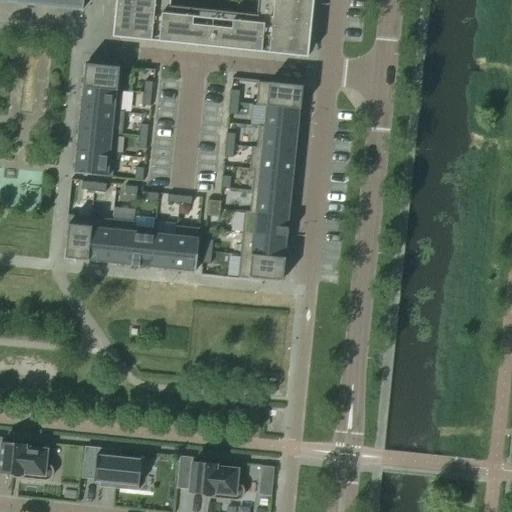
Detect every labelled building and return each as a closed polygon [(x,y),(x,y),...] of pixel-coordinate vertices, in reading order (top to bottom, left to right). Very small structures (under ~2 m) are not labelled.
[(82,9),(82,0),(60,0),(60,7),(82,9)] [(258,0),(265,1),(264,16),(254,15),(252,28),(254,29),(281,31),(278,55),(284,55),(307,58),(310,22),(312,5),(312,0),(114,0),(111,37),(138,40),(139,40),(141,17),(170,20),(171,7),(161,6),(161,0),(258,0)] [(84,64),(81,87),(121,91),(123,68),(84,64)] [(143,93),(151,94),(152,82),(144,81),(143,93)] [(301,87),(258,82),(255,105),(265,106),(265,105),(299,109),(301,87)] [(17,83),(16,124),(45,125),(47,84),(17,83)] [(119,111),(121,91),(81,87),(79,108),(119,112),(119,111)] [(230,102),(238,103),(239,91),(231,90),(230,102)] [(150,106),(151,94),(143,93),(142,105),(150,106)] [(238,103),(230,102),(229,114),(236,115),(238,103)] [(265,105),(265,106),(263,126),(263,127),(297,131),(299,109),(265,105)] [(116,135),(121,135),(123,112),(119,111),(119,112),(79,108),(77,130),(116,134),(116,135)] [(138,136),(146,137),(148,125),(140,124),(138,136)] [(19,125),(19,135),(38,136),(39,126),(19,125)] [(256,148),(295,152),(297,131),(263,127),(263,126),(258,126),(258,127),(256,147),(256,148)] [(75,151),(114,155),(116,135),(116,134),(77,130),(75,151)] [(225,145),(233,146),(235,134),(227,133),(225,145)] [(146,137),(138,136),(137,148),(145,149),(146,137)] [(42,169),(42,144),(16,143),(15,168),(42,169)] [(232,158),(233,146),(225,145),(224,157),(232,158)] [(256,147),(251,147),(249,170),(253,170),(292,174),(295,152),(256,148),(256,147)] [(114,155),(75,151),(73,174),(112,178),(114,155)] [(134,179),(142,180),(143,168),(135,167),(134,179)] [(251,191),(290,195),(292,174),(253,170),(251,191)] [(230,177),(222,176),(221,188),(229,188),(230,177)] [(93,191),(94,183),(82,181),(81,189),(93,191)] [(94,183),(93,191),(105,192),(106,184),(94,183)] [(124,194),(136,195),(137,187),(125,186),(124,194)] [(249,212),(288,217),(290,195),(251,191),(249,212)] [(157,201),(158,193),(146,192),(145,200),(157,201)] [(166,202),(178,203),(179,196),(167,194),(166,202)] [(191,197),(179,196),(178,203),(190,205),(191,197)] [(220,201),(208,200),(208,208),(219,209),(220,201)] [(8,228),(33,233),(37,207),(13,202),(8,228)] [(219,209),(208,208),(207,216),(219,217),(219,209)] [(249,212),(244,211),(244,212),(242,233),(284,238),(286,238),(288,217),(249,212)] [(63,259),(86,261),(90,217),(68,215),(63,259)] [(112,219),(90,217),(86,261),(107,263),(112,219)] [(112,219),(107,263),(129,266),(133,226),(134,227),(134,222),(133,222),(112,219)] [(129,266),(150,268),(154,233),(155,234),(155,229),(154,229),(134,227),(133,226),(129,266)] [(175,226),(174,236),(175,236),(172,270),(194,272),(199,228),(175,226)] [(174,236),(155,234),(154,233),(150,268),(172,270),(175,236),(174,236)] [(242,233),(240,255),(284,259),(286,238),(284,238),(242,233)] [(28,255),(30,236),(10,234),(8,253),(28,255)] [(203,251),(211,252),(212,240),(204,239),(203,251)] [(211,252),(203,251),(202,263),(210,264),(211,252)] [(240,255),(237,277),(281,282),(284,259),(240,255)] [(25,446),(0,444),(1,438),(0,437),(0,472),(19,474),(18,479),(44,481),(45,481),(47,481),(48,480),(50,479),(51,478),(52,477),(52,475),(53,474),(53,472),(53,470),(52,469),(52,468),(51,467),(51,466),(50,465),(48,464),(47,464),(45,463),(46,450),(25,447),(25,446)] [(84,447),(81,478),(93,480),(93,482),(99,483),(114,484),(115,484),(114,488),(137,491),(141,460),(120,457),(96,455),(97,448),(96,448),(84,447)] [(237,483),(235,483),(237,469),(215,467),(216,466),(191,464),(192,457),(179,456),(176,488),(188,489),(188,491),(210,494),(209,498),(233,501),(235,501),(237,500),(238,500),(240,499),(241,498),(242,497),(243,495),(243,493),(243,492),(243,490),(243,489),(242,487),(241,486),(240,485),(238,484),(237,483)]
